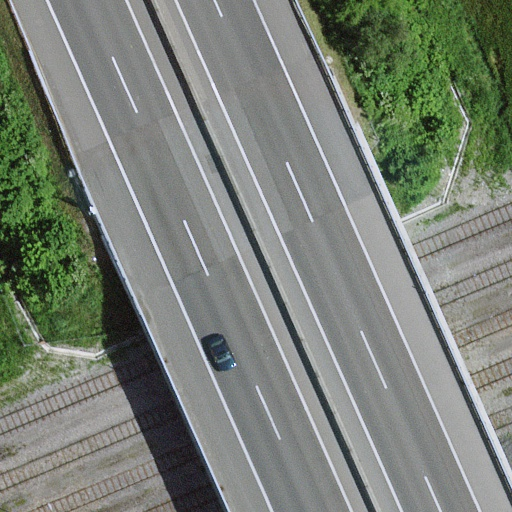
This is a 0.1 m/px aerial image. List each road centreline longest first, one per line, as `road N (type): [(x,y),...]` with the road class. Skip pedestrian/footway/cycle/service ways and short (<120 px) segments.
road 1 (motorway): [(445,511),(215,0)]
road 2 (motorway): [(87,0),(314,511)]
